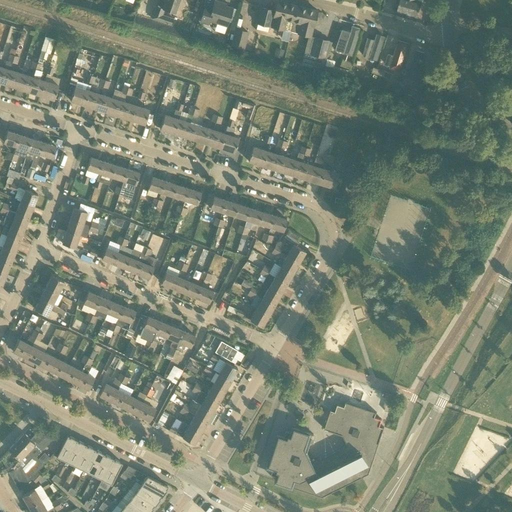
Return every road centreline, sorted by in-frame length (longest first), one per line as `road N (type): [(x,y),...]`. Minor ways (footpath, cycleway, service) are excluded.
road 1 (residential): [(275,347),(333,246),(324,212),(76,130)]
road 2 (residential): [(381,511),(511,268)]
road 3 (residential): [(275,347),(37,250)]
road 4 (tertiary): [(195,482),(0,383)]
road 5 (motorway): [(511,387),(392,511)]
road 6 (residential): [(195,482),(275,347)]
road 7 (residential): [(448,38),(304,0)]
road 8 (residential): [(37,250),(76,130)]
road 9 (residential): [(511,133),(469,95),(448,38)]
